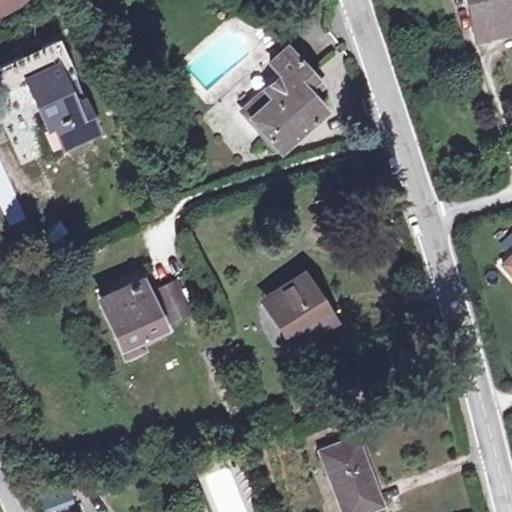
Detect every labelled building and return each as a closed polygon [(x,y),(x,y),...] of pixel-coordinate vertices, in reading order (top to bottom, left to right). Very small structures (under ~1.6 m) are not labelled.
[(0,0),(0,14),(26,0),(0,0)] [(511,0),(473,0),(479,28),(511,21),(511,0)] [(511,35),(511,21),(479,28),(482,42),(511,35)] [(56,158),(103,140),(65,43),(40,52),(47,70),(25,79),(56,158)] [(281,72),(266,87),(273,96),(252,117),(282,150),(326,108),(313,94),(301,82),(312,72),(287,45),(270,61),(281,72)] [(323,84),(312,72),(301,82),(313,94),(323,84)] [(273,96),(266,87),(244,108),(252,117),(273,96)] [(511,251),(500,262),(511,275),(511,251)] [(295,341),(328,321),(303,280),(269,300),(295,341)] [(179,282),(161,290),(175,319),(192,311),(179,282)] [(126,342),(164,325),(144,283),(107,300),(126,342)] [(170,338),(164,325),(126,342),(133,355),(170,338)] [(323,452),(340,499),(348,496),(354,511),(367,511),(383,506),(359,439),(323,452)] [(354,511),(348,496),(340,499),(344,511),(354,511)]
